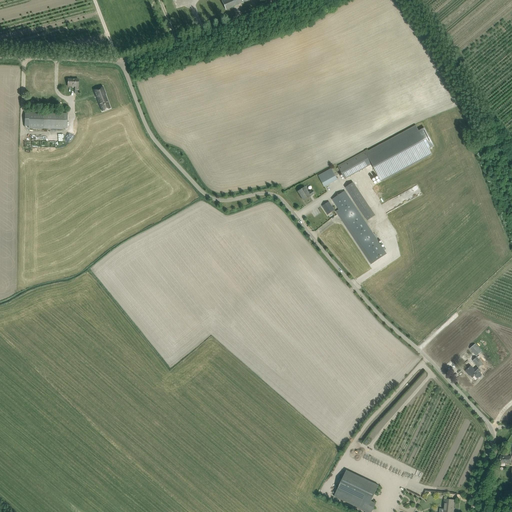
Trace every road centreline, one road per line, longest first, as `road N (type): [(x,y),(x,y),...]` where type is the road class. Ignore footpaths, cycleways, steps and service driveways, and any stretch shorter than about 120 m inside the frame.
road 1 (unclassified): [(474,511),(476,480),(493,440),(489,424),(375,312),(282,201),(265,193),(215,199),(191,180),(148,129),(120,59)]
road 2 (track): [(419,0),(511,147)]
road 3 (unclassified): [(120,59),(264,8)]
road 4 (unclassified): [(120,59),(0,54)]
